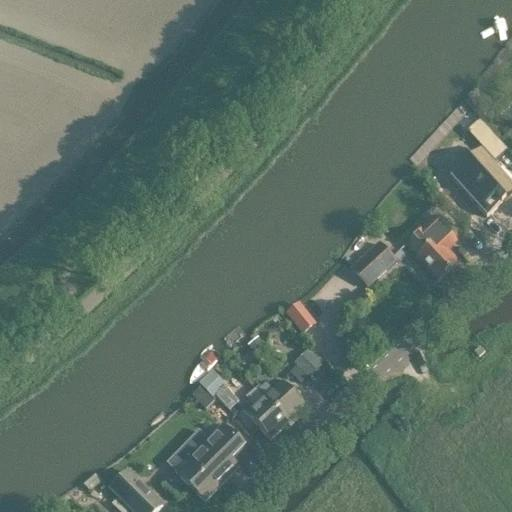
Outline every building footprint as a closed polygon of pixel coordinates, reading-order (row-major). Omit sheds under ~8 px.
[(483,122),(470,134),(497,164),(510,152),(483,122)] [(454,179),(490,219),(511,198),(511,185),(488,159),(479,167),(474,161),(454,179)] [(450,253),(460,244),(438,221),(411,246),(422,257),(419,259),(441,284),(461,265),(450,253)] [(354,271),(371,290),(399,264),(382,246),(354,271)] [(302,305),(289,316),(306,337),(319,327),(302,305)] [(415,317),(396,338),(407,348),(426,327),(415,317)] [(261,339),(251,348),(259,357),(269,349),(261,339)] [(482,359),(488,354),(483,349),(478,354),(482,359)] [(324,369),(310,354),(296,367),(310,382),(324,369)] [(215,372),(201,384),(215,400),(219,397),(228,389),(229,388),(215,372)] [(262,386),(258,389),(292,425),(309,410),(284,384),(276,392),(269,384),(264,388),(262,386)] [(203,389),(195,398),(209,412),(217,403),(203,389)] [(273,442),(292,425),(258,389),(248,398),(258,408),(249,416),(273,442)] [(219,398),(234,414),(243,406),(227,390),(219,398)] [(202,433),(170,466),(179,476),(208,505),(232,480),(242,470),(230,458),(243,445),(228,428),(212,443),(202,433)] [(114,488),(137,511),(165,511),(170,508),(132,471),(114,488)]
